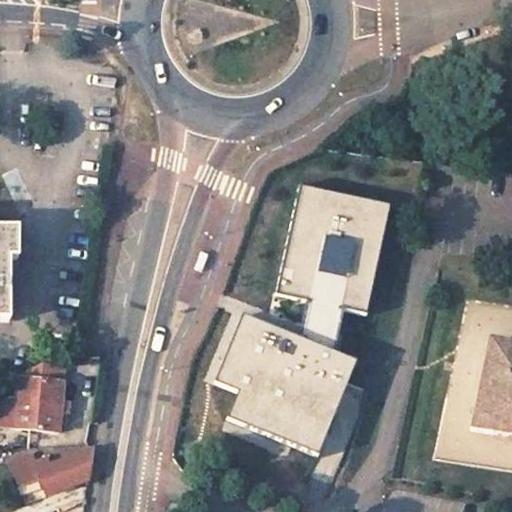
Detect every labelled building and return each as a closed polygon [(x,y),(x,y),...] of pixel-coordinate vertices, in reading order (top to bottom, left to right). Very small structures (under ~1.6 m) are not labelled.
[(294,335),(329,341),(334,311),(360,316),(381,205),(289,187),(268,298),(300,304),(294,335)] [(0,320),(7,321),(7,258),(15,259),(15,230),(0,229),(0,320)] [(309,460),(346,363),(229,319),(204,386),(225,394),(213,424),(309,460)] [(511,343),(488,340),(469,430),(511,435),(511,343)] [(17,373),(11,427),(57,431),(63,365),(40,364),(17,373)] [(15,478),(18,487),(38,480),(43,495),(88,478),(90,464),(93,448),(44,467),(15,478)] [(44,467),(41,458),(30,462),(27,456),(10,463),(15,478),(44,467)]
